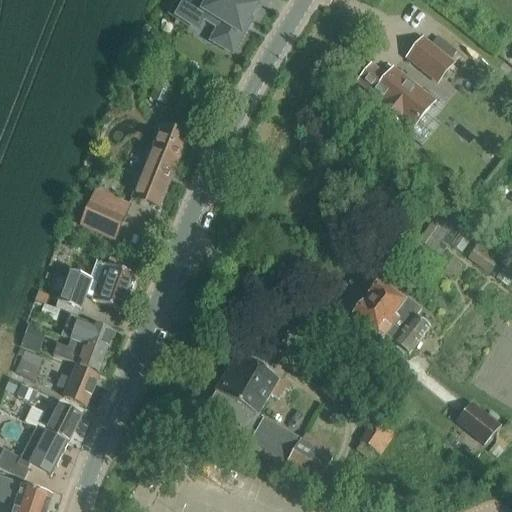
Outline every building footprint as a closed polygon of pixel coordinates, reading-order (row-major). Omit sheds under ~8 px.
[(188,0),(178,19),(197,30),(203,21),(219,31),(212,43),(231,54),(245,31),(243,30),(256,9),(240,0),(188,0)] [(449,73),(455,65),(423,39),(416,47),(405,61),(438,87),(449,73)] [(413,130),(434,104),(393,71),(386,80),(372,68),(358,86),(413,130)] [(158,210),(186,139),(162,128),(133,200),(158,210)] [(82,228),(115,242),(125,218),(92,204),(82,228)] [(478,246),(467,260),(488,276),(498,262),(492,258),(478,246)] [(417,247),(411,258),(425,265),(431,255),(417,247)] [(91,283),(86,299),(92,301),(91,304),(121,314),(136,270),(109,261),(106,268),(104,267),(98,285),(91,283)] [(68,275),(56,311),(60,312),(77,319),(79,312),(80,313),(86,299),(91,283),(68,275)] [(429,331),(415,321),(421,312),(407,301),(403,305),(380,287),(362,308),(361,307),(357,308),(352,314),(353,318),(354,319),(353,320),(382,343),(385,339),(409,357),(429,331)] [(38,294),(34,304),(43,307),(45,308),(49,298),(38,294)] [(43,307),(40,318),(56,324),(60,312),(56,311),(45,308),(43,307)] [(70,343),(106,356),(113,336),(70,320),(66,331),(74,334),(70,343)] [(23,347),(40,353),(47,334),(30,328),(23,347)] [(106,356),(70,343),(67,351),(57,347),(53,359),(98,375),(106,356)] [(15,376),(33,384),(43,361),(24,354),(15,376)] [(216,395),(203,417),(244,440),(256,419),(257,419),(270,397),(278,402),(284,391),(288,394),(291,389),(279,382),(237,357),(215,395),(216,395)] [(86,411),(98,381),(75,370),(70,382),(61,378),(56,389),(66,393),(63,400),(86,411)] [(20,388),(15,399),(31,406),(36,395),(20,388)] [(471,405),(454,425),(483,449),(500,429),(471,405)] [(25,424),(36,430),(35,432),(44,437),(66,449),(82,419),(59,408),(55,416),(46,412),(44,416),(32,410),(25,424)] [(355,453),(368,462),(373,454),(380,459),(397,433),(377,420),(355,453)] [(332,461),(289,436),(263,421),(247,450),(316,490),(332,461)] [(0,471),(14,478),(18,469),(27,473),(30,467),(51,479),(66,449),(44,437),(35,432),(20,462),(3,453),(0,459),(0,471)] [(495,446),(488,454),(496,461),(502,453),(495,446)] [(48,511),(52,500),(21,490),(22,488),(0,480),(0,505),(4,506),(6,499),(16,502),(13,511),(48,511)]
